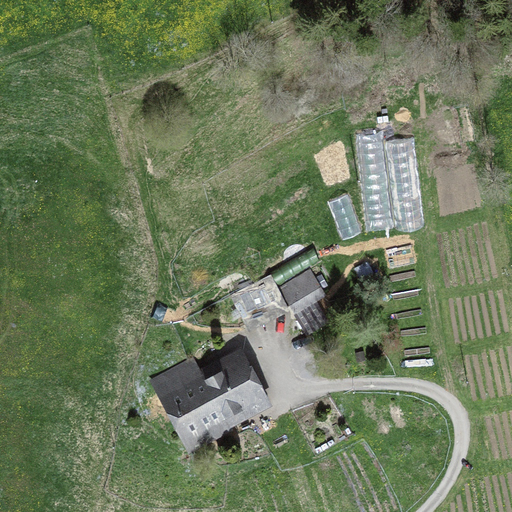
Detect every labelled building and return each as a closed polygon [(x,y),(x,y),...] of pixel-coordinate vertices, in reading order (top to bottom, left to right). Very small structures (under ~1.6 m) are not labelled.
[(386,209),(383,129),(359,130),(360,155),(376,154),(376,171),(365,172),(368,226),(386,225),(385,209),(386,209)] [(333,200),(343,234),(360,230),(350,195),(333,200)] [(296,308),(322,292),(308,270),(282,287),(296,308)] [(247,325),(286,304),(269,273),(231,293),(247,325)] [(188,437),(259,400),(237,359),(217,369),(207,350),(157,378),(188,437)]
